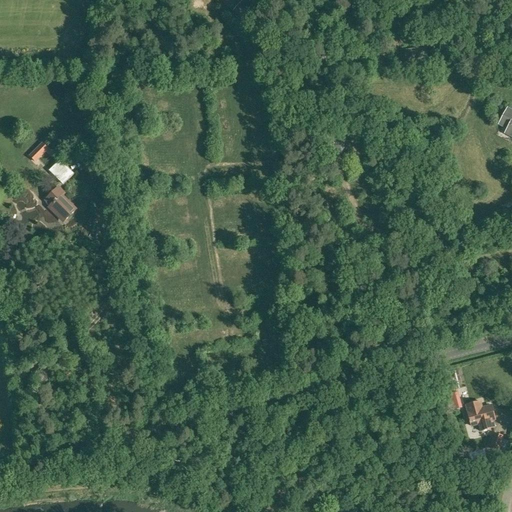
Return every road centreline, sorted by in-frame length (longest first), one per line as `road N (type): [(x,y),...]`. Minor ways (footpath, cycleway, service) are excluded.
road 1 (tertiary): [(0,464),(511,336)]
road 2 (track): [(511,253),(394,281),(370,219),(286,90),(297,0)]
road 3 (track): [(195,164),(217,336),(187,339)]
road 4 (track): [(243,85),(248,160),(195,164),(190,91)]
road 5 (track): [(214,317),(270,308),(274,342),(266,352),(213,361)]
